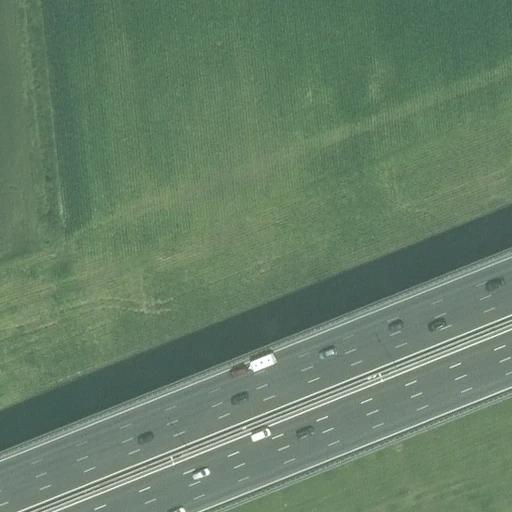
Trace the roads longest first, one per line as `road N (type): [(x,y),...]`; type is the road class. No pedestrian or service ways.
road 1 (motorway): [(511,287),(0,492)]
road 2 (motorway): [(122,511),(511,356)]
